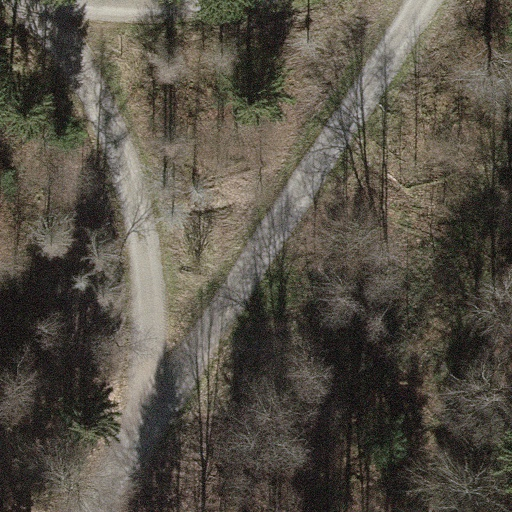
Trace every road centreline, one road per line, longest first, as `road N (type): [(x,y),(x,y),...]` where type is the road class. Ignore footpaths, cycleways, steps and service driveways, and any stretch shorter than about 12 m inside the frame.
road 1 (track): [(151,426),(423,0)]
road 2 (track): [(27,0),(92,85),(132,179),(151,426)]
road 3 (track): [(65,0),(214,0)]
